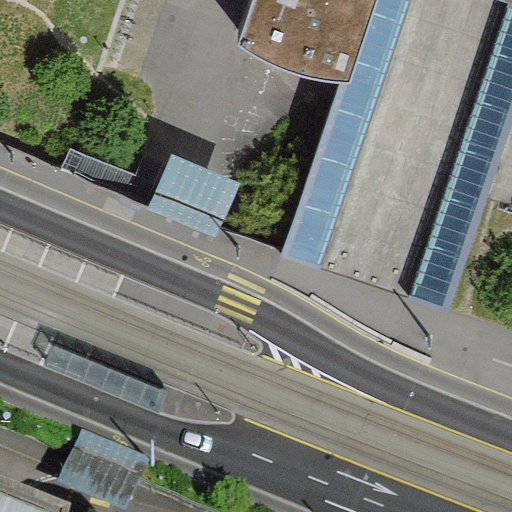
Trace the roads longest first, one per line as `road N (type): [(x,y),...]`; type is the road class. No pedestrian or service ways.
road 1 (secondary): [(511,434),(384,384),(240,300),(0,198)]
road 2 (secondary): [(0,365),(152,429),(252,453),(409,511)]
